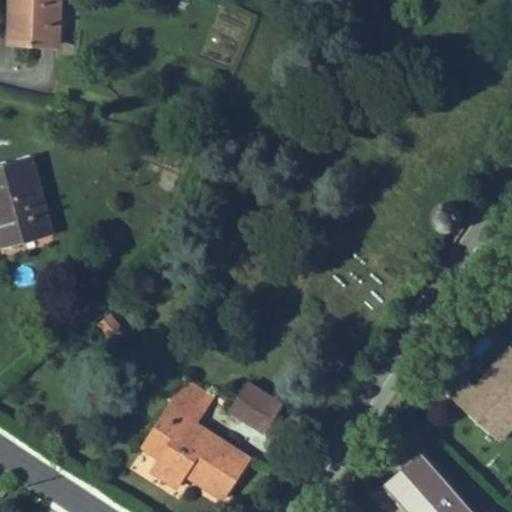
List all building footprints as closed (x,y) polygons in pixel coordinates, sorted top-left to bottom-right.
[(12,0),(10,41),(20,42),(22,2),(24,2),(24,0),(12,0)] [(20,42),(59,44),(60,0),(24,0),(24,2),(22,2),(20,42)] [(0,213),(8,243),(52,231),(32,158),(0,166),(0,213)] [(461,221),(462,215),(460,210),(456,205),(451,203),(445,202),(440,204),(435,208),(433,213),(432,219),(434,224),(437,229),(443,231),(449,232),(454,230),(459,226),(461,221)] [(0,213),(0,234),(3,245),(8,243),(0,213)] [(129,335),(112,313),(99,323),(117,345),(129,335)] [(511,347),(477,385),(460,403),(488,429),(495,421),(507,432),(511,426),(511,347)] [(460,403),(477,385),(470,378),(453,396),(460,403)] [(248,459),(194,423),(211,396),(189,381),(146,445),(164,457),(156,470),(178,485),(187,471),(224,496),(234,480),(248,459)] [(266,431),(283,405),(249,382),(232,409),(266,431)] [(507,432),(495,421),(488,429),(500,440),(507,432)] [(383,511),(475,511),(424,452),(371,497),(383,511)]
